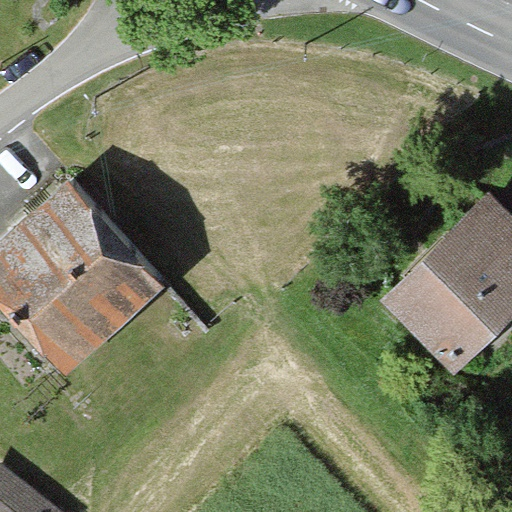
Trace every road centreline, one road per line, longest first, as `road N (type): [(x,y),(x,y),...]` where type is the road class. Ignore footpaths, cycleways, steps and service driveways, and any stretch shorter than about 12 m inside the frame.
road 1 (residential): [(99,36),(236,0)]
road 2 (residential): [(0,117),(99,36)]
